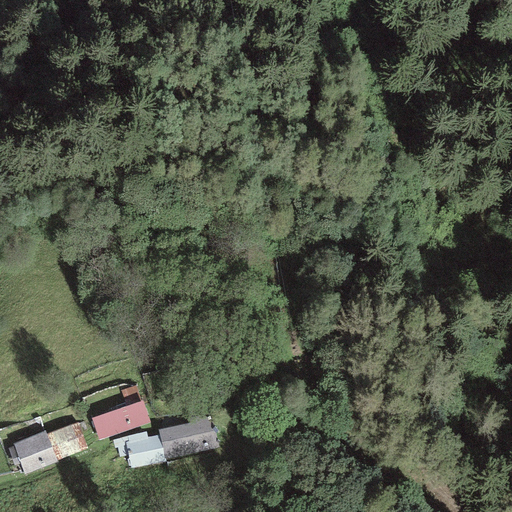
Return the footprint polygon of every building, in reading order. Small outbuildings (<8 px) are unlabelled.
[(141,386),(91,410),(103,434),(153,409),(141,386)] [(91,433),(79,408),(46,425),(58,450),(91,433)] [(182,450),(207,441),(200,421),(175,430),(182,450)] [(46,425),(13,441),(26,466),(58,450),(46,425)] [(142,442),(149,462),(182,450),(175,430),(142,442)]
